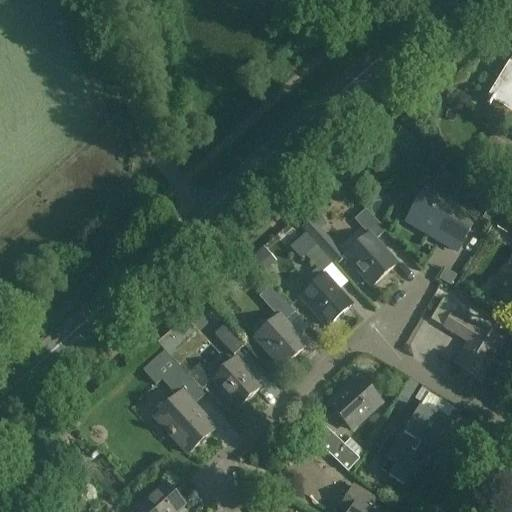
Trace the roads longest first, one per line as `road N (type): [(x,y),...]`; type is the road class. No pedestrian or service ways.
road 1 (secondary): [(0,396),(442,0)]
road 2 (residential): [(207,474),(363,334)]
road 3 (residential): [(511,426),(363,334)]
